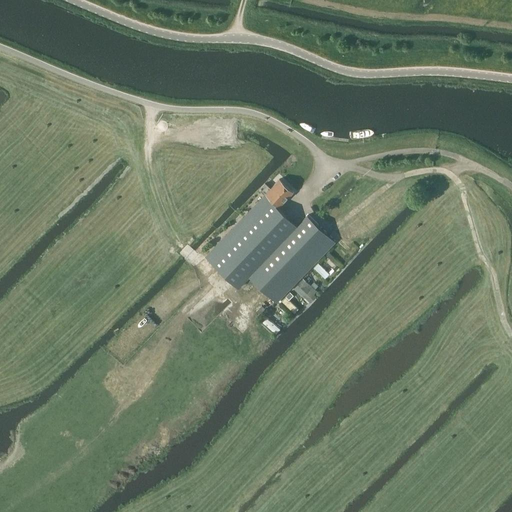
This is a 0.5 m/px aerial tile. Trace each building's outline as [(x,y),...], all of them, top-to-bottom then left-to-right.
[(293,191),(280,179),(271,188),(266,183),(261,188),(267,193),(206,256),(239,287),(249,276),(277,302),(285,294),(288,297),(292,293),(289,290),(336,241),(308,215),(298,226),(278,207),(293,191)] [(326,278),(330,273),(318,263),(314,268),(326,278)] [(303,277),(295,287),(311,302),(317,295),(315,293),(318,290),(303,277)] [(295,312),(299,308),(286,297),(282,301),(295,312)] [(266,316),(262,321),(276,333),(280,328),(266,316)]
